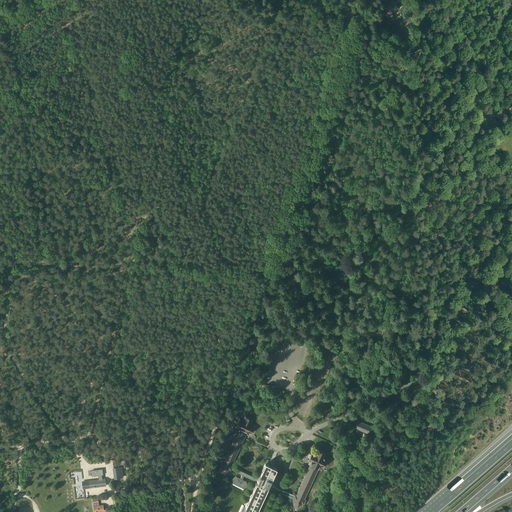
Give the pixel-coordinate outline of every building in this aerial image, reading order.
[(388,6),(384,11),(386,13),(390,16),(392,15),(398,8),(394,5),(396,3),(393,0),(392,0),(390,0),(387,4),(388,6)] [(222,461),(220,465),(221,466),(220,467),(221,472),(225,474),(229,472),(230,470),(231,471),(232,470),(233,467),(233,466),(232,465),(245,438),(245,437),(247,433),(251,434),(255,425),(252,424),(254,419),(245,415),(243,419),(239,418),(235,427),(238,429),(224,461),(222,461)] [(371,426),(358,420),(355,428),(368,433),(371,426)] [(293,498),(292,499),(293,500),(293,501),(293,506),(296,507),(298,508),(302,505),(302,504),(304,505),(306,500),(305,499),(319,467),(319,465),(321,465),(320,466),(324,468),(328,459),(324,457),(326,452),(317,449),(315,453),(312,451),(310,455),(308,461),(309,462),(311,462),(310,465),(309,466),(308,467),(296,495),(295,494),(294,495),(293,498)] [(79,456),(69,458),(71,469),(81,468),(79,456)] [(233,467),(232,470),(242,474),(240,478),(236,476),(232,479),(233,483),(244,488),(247,485),(247,481),(242,479),(244,475),(256,481),(246,504),(245,506),(243,505),(240,511),(258,511),(257,511),(257,509),(268,487),(278,491),(293,498),(294,495),(279,489),(271,485),(269,484),(271,479),(277,468),(265,462),(258,478),(233,467)] [(121,468),(114,469),(115,479),(123,478),(121,468)] [(99,480),(82,482),(83,488),(106,485),(105,479),(102,479),(102,475),(103,475),(102,469),(91,471),(92,476),(98,475),(99,480)] [(94,511),(98,511),(99,511),(104,510),(103,505),(99,505),(99,502),(98,498),(93,499),(93,502),(94,506),(94,511)]
